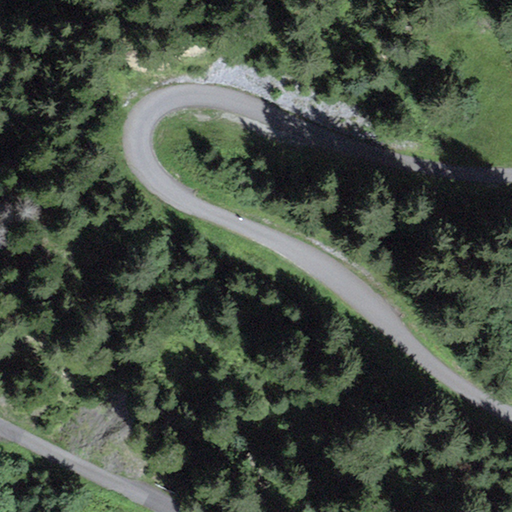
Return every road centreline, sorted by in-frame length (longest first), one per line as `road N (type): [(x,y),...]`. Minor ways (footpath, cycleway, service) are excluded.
road 1 (unclassified): [(511,176),(403,163),(211,96),(178,95),(154,106),(138,144),(161,186),(311,260),(421,357),(511,415)]
road 2 (unclassified): [(164,511),(0,425)]
